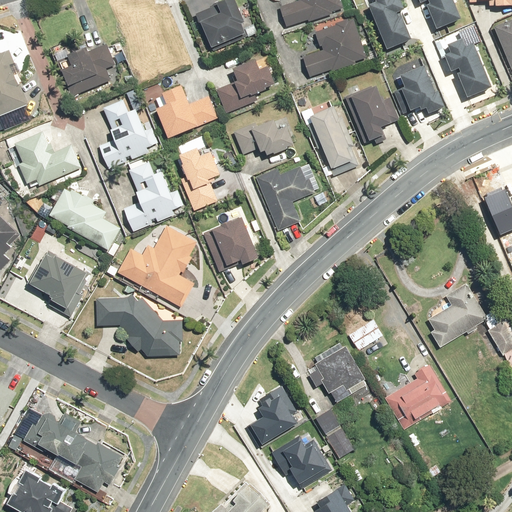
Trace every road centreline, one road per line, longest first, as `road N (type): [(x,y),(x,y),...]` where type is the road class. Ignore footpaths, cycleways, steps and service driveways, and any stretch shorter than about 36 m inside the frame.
road 1 (tertiary): [(191,428),(250,336),(324,261),(420,177),(511,127)]
road 2 (residential): [(191,428),(0,333)]
